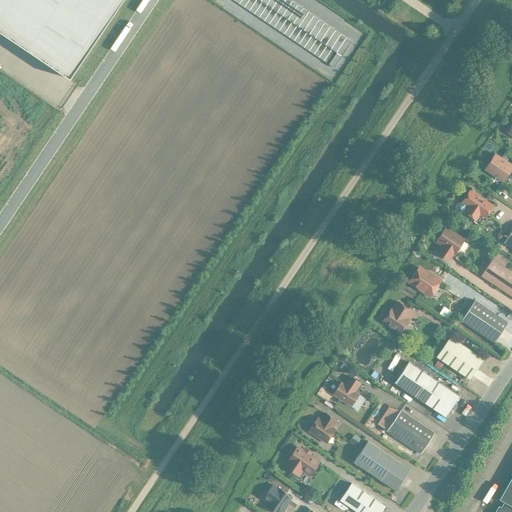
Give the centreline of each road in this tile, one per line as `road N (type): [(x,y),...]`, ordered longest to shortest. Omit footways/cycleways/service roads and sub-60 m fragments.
road 1 (unclassified): [(129,511),(476,0)]
road 2 (unclassified): [(0,221),(150,0)]
road 3 (unclassified): [(414,511),(511,367)]
